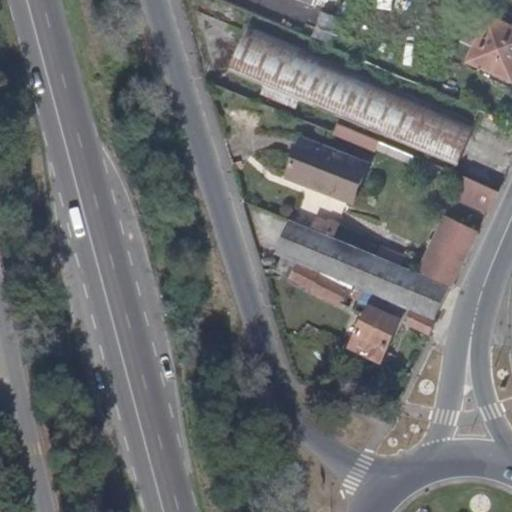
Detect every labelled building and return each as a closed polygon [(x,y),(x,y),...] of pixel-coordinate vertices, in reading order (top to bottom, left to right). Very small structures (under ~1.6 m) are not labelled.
[(312,36),(330,43),(340,17),(322,10),(312,36)] [(511,83),(511,24),(489,14),(467,64),(510,87),(511,83)] [(341,116),(362,70),(251,23),(232,68),(268,84),(265,94),(296,108),(301,99),(341,116)] [(375,47),(369,60),(436,88),(441,74),(375,47)] [(479,119),(362,70),(341,116),(458,166),(479,119)] [(338,122),(333,133),(375,153),(380,142),(338,122)] [(370,162),(302,136),(288,177),(355,202),(370,162)] [(469,177),(469,179),(463,194),(491,207),(499,189),(469,177)] [(283,244),(293,221),(277,214),(268,236),(283,244)] [(453,285),(479,231),(443,217),(418,271),(450,284),(453,285)] [(338,238),(293,221),(283,244),(268,236),(265,244),(286,255),(301,262),(322,273),(336,242),(338,238)] [(450,284),(418,271),(338,238),(336,242),(362,256),(354,274),(370,282),(412,305),(434,316),(450,284)] [(362,256),(336,242),(322,273),(301,262),(294,279),(341,302),(342,300),(346,291),(354,274),(362,256)] [(301,262),(286,255),(279,271),(294,279),(301,262)] [(370,282),(354,274),(346,291),(363,300),(370,282)] [(346,291),(342,300),(366,312),(371,301),(402,316),(406,318),(412,305),(370,282),(363,300),(346,291)] [(371,301),(366,312),(351,345),(382,360),(402,316),(371,301)] [(406,318),(430,331),(437,318),(434,316),(412,305),(406,318)]
